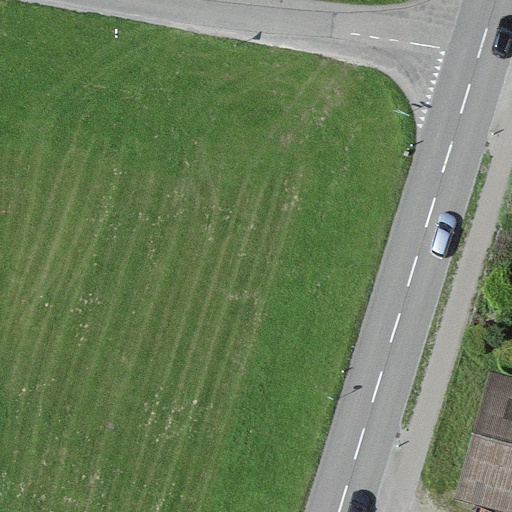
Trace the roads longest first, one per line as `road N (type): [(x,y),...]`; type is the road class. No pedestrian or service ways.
road 1 (primary): [(479,56),(341,511)]
road 2 (residential): [(121,0),(479,56)]
